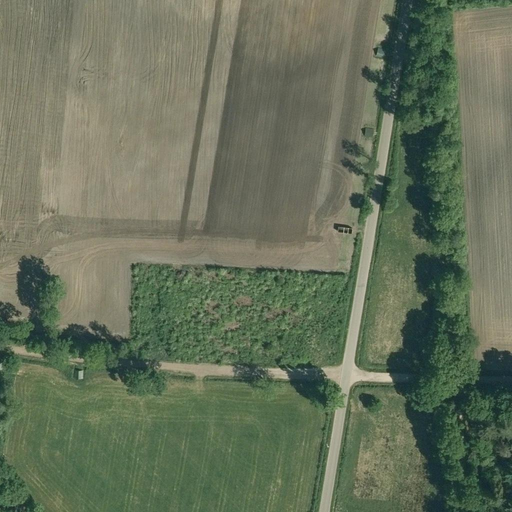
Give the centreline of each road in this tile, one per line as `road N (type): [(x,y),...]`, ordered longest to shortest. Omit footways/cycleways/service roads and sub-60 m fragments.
road 1 (unclassified): [(325,511),(407,0)]
road 2 (track): [(0,348),(345,376)]
road 3 (track): [(511,383),(345,376)]
